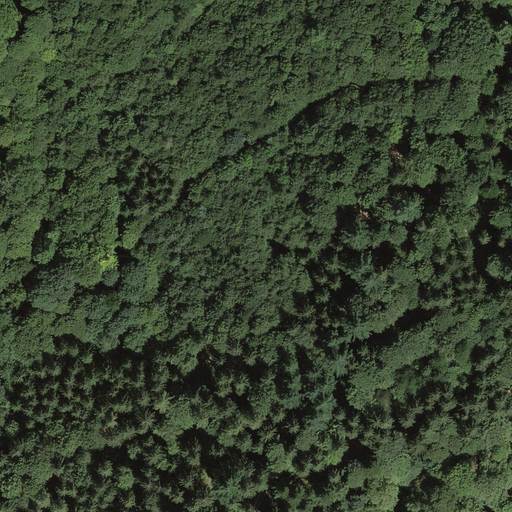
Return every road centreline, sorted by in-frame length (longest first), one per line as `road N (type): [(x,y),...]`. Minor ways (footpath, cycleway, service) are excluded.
road 1 (track): [(0,280),(10,308),(48,315),(247,143),(375,84),(408,87),(440,105),(505,195),(505,264),(470,307),(294,454),(251,511)]
road 2 (track): [(215,0),(82,166),(58,237)]
